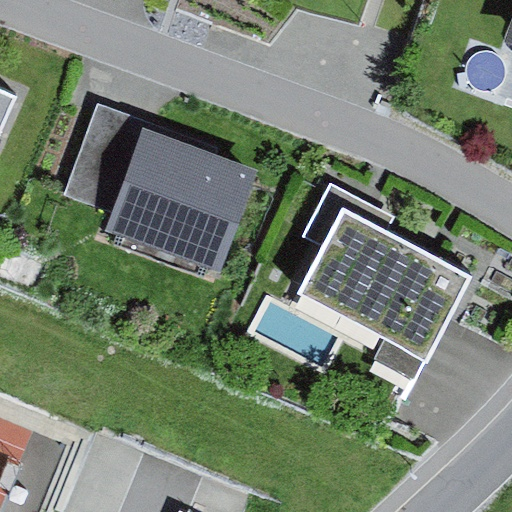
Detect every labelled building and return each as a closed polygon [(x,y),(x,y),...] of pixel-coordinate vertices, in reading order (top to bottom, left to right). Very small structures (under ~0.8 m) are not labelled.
[(511,20),(503,46),(511,49),(511,20)] [(0,144),(18,102),(0,94),(0,144)] [(65,198),(113,216),(142,139),(93,121),(65,198)] [(257,177),(143,135),(142,139),(113,216),(107,235),(220,276),(257,177)] [(391,219),(329,186),(300,240),(322,252),(296,300),(383,347),(422,367),(425,370),(472,284),(382,235),(391,219)] [(422,367),(383,347),(374,362),(414,383),(422,367)]
